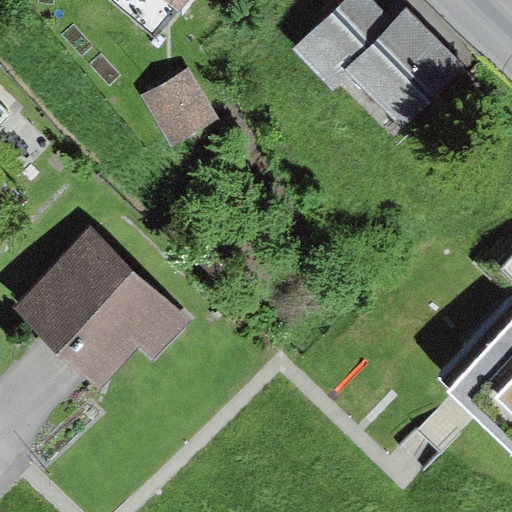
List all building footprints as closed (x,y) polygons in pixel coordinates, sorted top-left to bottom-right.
[(321,0),(293,27),(343,79),(353,78),(408,134),(485,58),(428,0),(321,0)] [(191,70),(143,96),(169,146),(218,119),(191,70)] [(0,127),(12,114),(0,102),(0,127)] [(90,226),(14,307),(99,386),(138,343),(153,357),(190,318),(90,226)] [(511,307),(444,375),(511,442),(511,307)]
